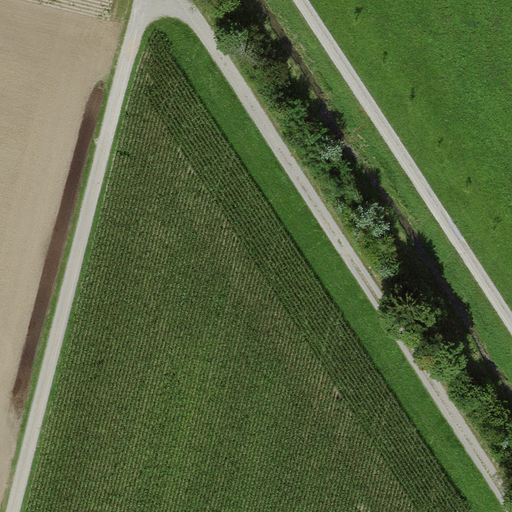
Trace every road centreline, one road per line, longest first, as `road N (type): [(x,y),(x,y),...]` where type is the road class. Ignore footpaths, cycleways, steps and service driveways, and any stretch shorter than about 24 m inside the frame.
road 1 (track): [(511,509),(181,0)]
road 2 (track): [(16,511),(140,21),(154,0)]
road 3 (track): [(511,316),(305,0)]
